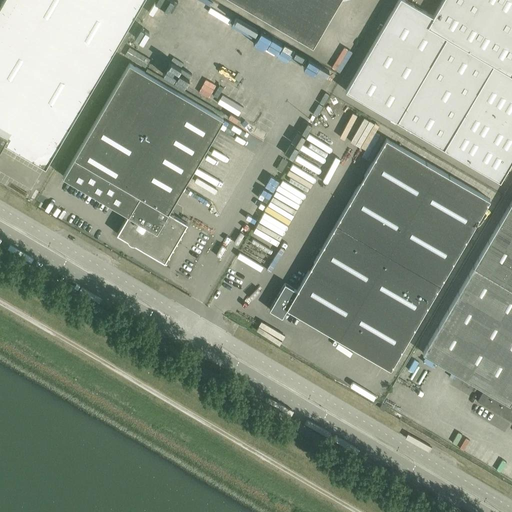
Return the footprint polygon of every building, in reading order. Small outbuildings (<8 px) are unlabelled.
[(0,148),(4,141),(45,166),(142,0),(2,0),(2,1),(0,4),(0,148)] [(233,0),(313,46),(339,0),(233,0)] [(511,0),(442,0),(433,16),(405,0),(398,0),(346,91),(500,181),(511,160),(511,0)] [(129,63),(63,176),(128,214),(117,234),(165,262),(187,223),(173,214),(174,212),(173,208),(171,207),(223,118),(129,63)] [(287,308),(390,369),(490,199),(386,138),(297,290),(285,283),(269,309),(282,317),(287,308)] [(511,199),(422,353),(451,369),(484,389),(477,401),(511,421),(511,199)]
